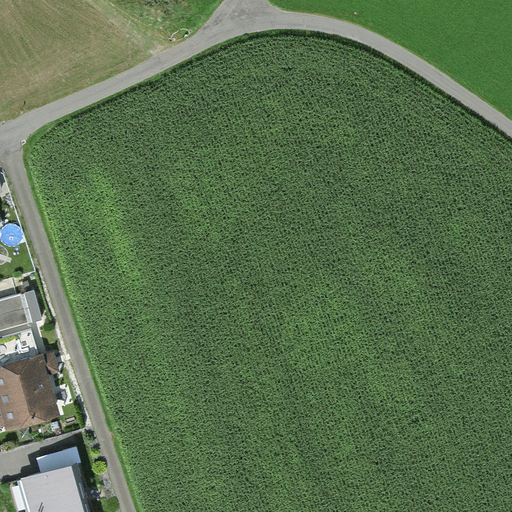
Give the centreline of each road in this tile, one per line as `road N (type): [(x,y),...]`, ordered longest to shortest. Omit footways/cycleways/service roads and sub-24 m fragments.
road 1 (residential): [(511,128),(400,52),(348,28),(298,18),(212,37),(5,138)]
road 2 (residential): [(130,511),(5,138)]
